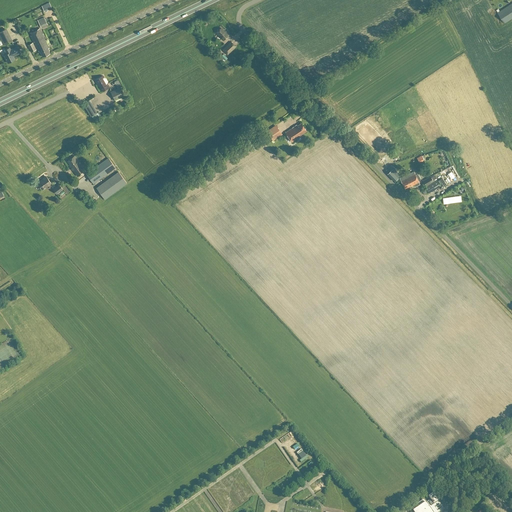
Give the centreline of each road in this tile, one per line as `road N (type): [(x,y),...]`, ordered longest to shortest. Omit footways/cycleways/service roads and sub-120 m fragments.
road 1 (unclassified): [(511,306),(241,29)]
road 2 (trunk): [(0,102),(212,0)]
road 3 (unclassified): [(0,84),(173,0)]
road 4 (unknown): [(231,13),(68,92)]
